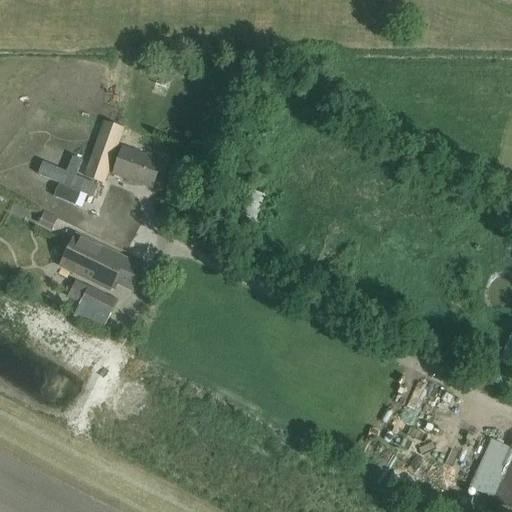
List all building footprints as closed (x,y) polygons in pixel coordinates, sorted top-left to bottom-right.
[(122,127),(102,120),(83,177),(103,183),(122,127)] [(162,162),(122,148),(112,175),(152,189),(162,162)] [(106,251),(74,235),(60,264),(111,289),(114,282),(132,290),(142,269),(106,251)] [(116,299),(76,277),(67,295),(80,302),(80,303),(107,317),(116,299)] [(145,346),(156,351),(162,338),(151,333),(145,346)] [(511,461),(493,502),(511,511),(511,461)]
